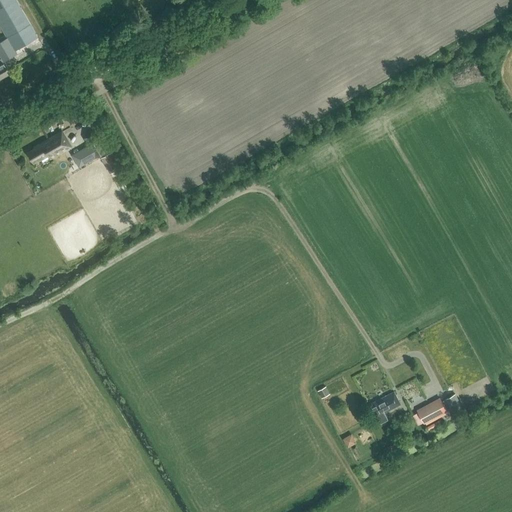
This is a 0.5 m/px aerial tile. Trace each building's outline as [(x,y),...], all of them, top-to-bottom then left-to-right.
[(0,0),(0,25),(9,41),(0,46),(0,48),(4,56),(0,58),(0,78),(11,73),(5,62),(10,59),(17,55),(41,43),(16,0),(0,0)] [(90,147),(74,156),(79,166),(106,150),(95,131),(84,138),(90,147)] [(62,132),(43,143),(34,148),(35,149),(29,152),(34,162),(40,158),(41,159),(49,154),(50,157),(70,146),(62,132)] [(109,156),(101,160),(109,174),(110,174),(117,170),(109,156)] [(317,389),(321,397),(329,393),(325,385),(317,389)] [(373,415),(374,415),(378,424),(388,419),(384,413),(401,404),(394,391),(371,403),(372,405),(368,407),(373,415)] [(455,393),(445,398),(453,413),(463,408),(455,393)] [(416,410),(423,423),(446,411),(439,397),(416,410)] [(348,447),(358,442),(353,432),(343,437),(348,447)]
